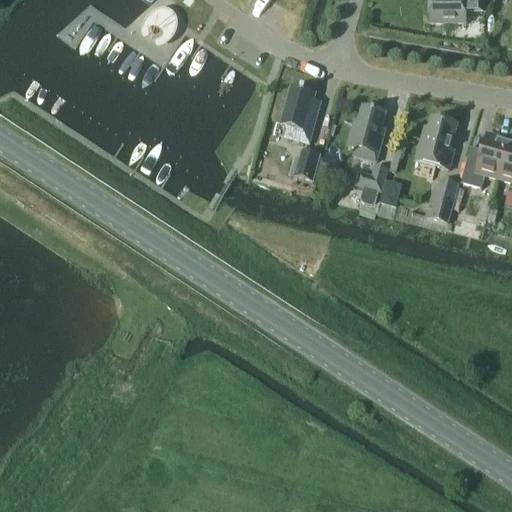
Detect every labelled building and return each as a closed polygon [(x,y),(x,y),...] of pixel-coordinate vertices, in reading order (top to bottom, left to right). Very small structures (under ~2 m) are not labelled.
[(429,0),(429,27),(466,27),(466,16),(484,16),(484,0),(429,0)] [(145,27),(144,30),(145,30),(146,28),(160,31),(167,43),(166,44),(167,45),(169,44),(171,42),(172,39),(174,37),(175,34),(175,32),(176,29),(176,26),(176,24),(175,22),(174,21),(173,19),(172,17),(170,16),(168,15),(167,14),(165,14),(163,14),(161,14),(159,14),(156,15),(154,17),(152,18),(150,20),(148,22),(146,25),(145,27)] [(312,108),(315,97),(290,92),(280,130),(288,131),(285,142),(308,147),(319,110),(312,108)] [(385,116),(362,110),(358,125),(354,123),(347,149),(355,151),(353,159),(376,165),(385,132),(381,131),(385,116)] [(450,152),(456,127),(431,120),(428,131),(424,130),(415,164),(448,173),(454,153),(450,152)] [(484,179),(497,183),(508,144),(498,141),(498,139),(487,136),(480,161),(468,158),(460,186),(481,192),(484,179)] [(511,145),(508,144),(497,183),(510,186),(508,196),(511,196),(511,145)] [(312,185),(319,159),(301,154),(294,180),(312,185)] [(325,155),(319,175),(334,179),(339,159),(325,155)] [(372,179),(359,176),(356,189),(364,191),(361,202),(363,206),(371,208),(375,206),(378,195),(381,196),(387,173),(374,169),(372,179)] [(447,227),(458,188),(440,183),(433,208),(429,207),(426,221),(447,227)] [(395,212),(402,189),(385,184),(379,207),(395,212)] [(489,211),(486,223),(494,226),(498,214),(489,211)]
